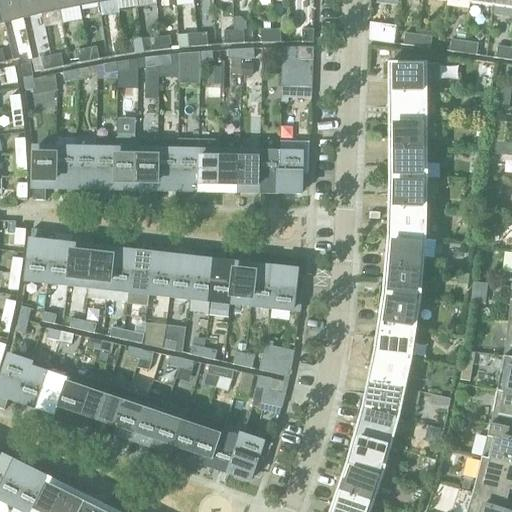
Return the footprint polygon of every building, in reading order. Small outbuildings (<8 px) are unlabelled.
[(0,0),(0,5),(5,23),(23,19),(18,0),(0,0)] [(18,0),(23,19),(42,14),(38,0),(18,0)] [(38,0),(42,14),(60,10),(58,0),(38,0)] [(58,0),(60,10),(79,7),(78,0),(58,0)] [(97,0),(98,3),(99,3),(101,17),(119,14),(116,0),(117,0),(116,0),(97,0)] [(136,0),(138,8),(157,6),(155,0),(136,0)] [(493,0),(470,0),(470,5),(493,8),(493,0)] [(511,0),(493,0),(493,8),(511,10),(511,0)] [(393,45),(396,27),(369,24),(369,41),(393,45)] [(260,31),(261,44),(271,43),(271,30),(260,31)] [(281,43),(281,30),(271,30),(271,43),(281,43)] [(313,43),(313,30),(302,30),(302,43),(313,43)] [(244,31),(234,32),(234,45),(244,44),(244,31)] [(458,31),(456,41),(465,42),(466,32),(458,31)] [(224,45),(234,45),(234,32),(223,32),(224,45)] [(207,34),(197,35),(198,47),(208,47),(207,34)] [(188,48),(198,47),(197,35),(187,35),(188,48)] [(170,37),(160,38),(161,51),(171,50),(170,37)] [(403,46),(417,48),(419,38),(404,37),(403,46)] [(151,52),(161,51),(160,38),(150,39),(151,52)] [(431,40),(419,38),(417,48),(430,50),(431,40)] [(133,42),(123,43),(125,56),(135,54),(133,42)] [(115,57),(125,56),(123,43),(113,45),(115,57)] [(449,52),(463,54),(465,45),(451,43),(449,52)] [(478,47),(465,45),(463,54),(476,56),(478,47)] [(97,48),(87,50),(89,62),(99,60),(97,48)] [(282,60),(297,60),(297,49),(282,49),(282,60)] [(297,49),(297,60),(297,61),(308,61),(313,61),(313,49),(305,49),(297,49)] [(496,59),(509,61),(510,51),(497,49),(496,59)] [(79,64),(89,62),(87,50),(77,51),(79,64)] [(228,51),(228,61),(241,60),(241,50),(228,51)] [(253,50),(241,50),(241,60),(254,59),(253,50)] [(213,62),(212,53),(199,53),(199,54),(200,63),(213,62)] [(199,54),(178,55),(179,65),(179,73),(200,73),(200,63),(199,54)] [(61,55),(51,57),(53,69),(63,67),(61,55)] [(170,56),(158,58),(159,67),(171,66),(170,56)] [(44,72),(53,69),(51,57),(41,59),(44,72)] [(158,58),(145,59),(146,69),(145,69),(145,91),(158,91),(158,67),(159,67),(158,58)] [(297,61),(297,60),(282,60),(282,74),(308,74),(308,61),(297,61)] [(130,71),(129,61),(116,63),(118,73),(130,71)] [(105,75),(118,73),(116,63),(104,66),(105,75)] [(23,79),(32,77),(33,77),(30,64),(21,66),(23,79)] [(388,65),(388,94),(427,94),(427,83),(439,83),(438,64),(388,65)] [(241,77),(251,77),(251,65),(241,66),(241,75),(241,77)] [(18,84),(14,67),(4,69),(8,86),(18,84)] [(209,68),(209,84),(219,85),(220,69),(209,68)] [(88,69),(75,71),(77,81),(90,78),(88,69)] [(65,83),(77,81),(75,71),(63,74),(65,83)] [(307,87),(308,74),(282,74),(281,86),(307,87)] [(35,90),(32,77),(23,79),(26,92),(35,90)] [(312,87),(307,87),(281,86),(281,103),(288,104),(288,99),(311,100),(312,87)] [(388,94),(388,123),(427,123),(427,94),(388,94)] [(20,96),(10,97),(12,114),(22,113),(20,96)] [(476,121),(485,121),(485,107),(476,107),(476,121)] [(14,129),(24,127),(22,113),(12,114),(14,129)] [(388,123),(388,152),(427,152),(427,123),(388,123)] [(116,151),(116,191),(127,192),(127,190),(136,190),(137,140),(134,140),(134,137),(117,136),(117,139),(116,139),(116,151)] [(25,139),(15,140),(16,156),(26,156),(25,139)] [(145,192),(157,192),(157,140),(137,140),(136,190),(145,190),(145,192)] [(168,190),(177,190),(178,140),(157,140),(157,192),(168,192),(168,190)] [(186,191),(186,193),(198,193),(198,141),(178,140),(177,190),(186,191)] [(198,141),(198,193),(209,193),(209,191),(218,191),(219,153),(219,141),(198,141)] [(280,155),(279,195),(300,195),(301,174),(308,174),(309,143),(280,143),(280,155)] [(45,202),(45,188),(54,188),(55,150),(34,149),(33,201),(45,202)] [(75,150),(55,150),(54,188),(63,188),(63,190),(75,190),(75,150)] [(86,189),(95,189),(96,151),(75,150),(75,190),(86,191),(86,189)] [(115,191),(116,151),(96,151),(95,189),(104,189),(104,191),(115,191)] [(427,181),(427,152),(388,152),(388,181),(427,181)] [(227,194),(238,194),(239,154),(219,153),(218,191),(227,192),(227,194)] [(259,154),(239,154),(238,194),(250,194),(250,192),(259,192),(259,154)] [(267,194),(279,195),(280,155),(259,154),(259,192),(267,192),(267,194)] [(27,171),(26,156),(16,156),(17,171),(27,171)] [(427,181),(388,181),(388,210),(427,211),(427,181)] [(27,201),(27,185),(17,185),(17,201),(27,201)] [(426,241),(427,211),(388,210),(387,239),(426,241)] [(24,247),(25,230),(15,229),(14,246),(24,247)] [(26,282),(47,285),(52,247),(43,246),(44,232),(32,230),(26,282)] [(435,242),(426,241),(387,239),(384,268),(423,271),(424,260),(433,261),(435,242)] [(60,248),(52,247),(47,285),(68,287),(72,247),(61,246),(60,248)] [(84,248),(72,247),(68,287),(88,289),(92,251),(83,250),(84,248)] [(101,252),(92,251),(88,289),(87,299),(107,301),(108,291),(113,252),(101,250),(101,252)] [(124,253),(113,252),(108,291),(107,301),(127,304),(133,256),(124,255),(124,253)] [(133,256),(127,304),(148,306),(149,296),(153,256),(142,255),(142,257),(133,256)] [(165,258),(153,256),(149,296),(169,298),(174,261),(165,259),(165,258)] [(23,260),(12,259),(10,274),(20,276),(23,260)] [(182,262),(174,261),(169,298),(190,301),(194,261),(183,260),(182,262)] [(190,301),(210,303),(214,265),(205,264),(206,262),(194,261),(190,301)] [(223,266),(214,265),(210,303),(230,305),(235,265),(223,264),(223,266)] [(230,305),(250,307),(255,270),(246,269),(246,267),(235,265),(230,305)] [(384,268),(382,296),(421,301),(423,271),(384,268)] [(263,271),(255,270),(250,307),(271,310),(275,270),(264,269),(263,271)] [(275,270),(271,310),(300,313),(302,294),(294,293),(297,272),(275,270)] [(8,290),(18,291),(20,276),(10,274),(8,290)] [(378,325),(416,331),(421,301),(382,296),(378,325)] [(6,301),(3,317),(12,319),(16,303),(6,301)] [(21,308),(19,320),(28,322),(31,310),(21,308)] [(42,323),(54,325),(56,316),(44,313),(42,323)] [(0,331),(9,334),(12,319),(3,317),(0,327),(0,331)] [(69,329),(82,332),(84,322),(72,319),(69,329)] [(16,332),(25,335),(28,322),(19,320),(16,332)] [(96,325),(84,322),(82,332),(94,334),(96,325)] [(511,323),(507,323),(503,358),(511,359),(511,323)] [(412,360),(416,331),(378,325),(373,353),(412,360)] [(109,338),(122,340),(124,331),(111,328),(109,338)] [(46,339),(59,342),(61,333),(48,330),(46,339)] [(134,333),(124,331),(122,340),(134,343),(136,334),(134,333)] [(73,336),(63,333),(61,333),(59,342),(71,345),(73,336)] [(150,347),(162,349),(164,340),(152,337),(150,347)] [(88,339),(86,348),(99,351),(101,342),(88,339)] [(177,343),(164,340),(162,349),(175,352),(177,343)] [(113,345),(101,342),(99,351),(111,354),(113,345)] [(266,342),(263,359),(288,364),(292,365),(294,352),(272,347),(273,343),(266,342)] [(190,356),(202,358),(204,349),(192,346),(190,356)] [(129,348),(127,357),(139,360),(141,351),(129,348)] [(217,352),(204,349),(202,358),(215,361),(217,352)] [(154,354),(141,351),(139,360),(151,363),(154,354)] [(464,352),(460,381),(470,382),(474,354),(464,352)] [(406,390),(412,360),(373,353),(367,382),(406,390)] [(233,365),(242,367),(244,358),(235,356),(233,365)] [(169,357),(167,366),(179,369),(181,360),(169,357)] [(17,401),(28,369),(29,364),(9,358),(0,384),(0,409),(4,411),(9,398),(17,401)] [(254,360),(244,358),(242,367),(252,369),(254,360)] [(511,359),(503,358),(497,392),(511,394),(511,359)] [(285,377),(288,364),(263,359),(260,371),(285,377)] [(31,360),(29,364),(28,369),(17,401),(26,403),(25,405),(36,409),(49,376),(47,375),(50,366),(31,360)] [(139,360),(135,369),(148,372),(151,363),(139,360)] [(179,369),(192,372),(194,363),(181,360),(179,369)] [(209,366),(207,375),(219,378),(221,369),(209,366)] [(232,381),(234,372),(221,369),(219,378),(232,381)] [(63,418),(74,422),(91,379),(69,372),(66,382),(68,382),(56,414),(64,417),(63,418)] [(240,384),(252,386),(254,376),(242,373),(240,384)] [(66,382),(63,381),(49,376),(36,409),(47,413),(47,411),(56,414),(68,382),(66,382)] [(256,389),(263,390),(269,392),(272,380),(258,377),(256,389)] [(86,424),(94,427),(110,385),(91,379),(74,422),(85,426),(86,424)] [(272,380),(269,392),(281,394),(283,383),(272,380)] [(367,382),(361,410),(399,419),(403,403),(406,390),(367,382)] [(102,432),(113,435),(126,402),(130,392),(110,385),(94,427),(103,430),(102,432)] [(260,404),(263,390),(256,389),(252,407),(259,408),(260,404)] [(281,395),(281,394),(269,392),(263,390),(260,404),(282,409),(285,396),(281,395)] [(406,390),(403,403),(418,406),(421,393),(406,390)] [(130,392),(126,402),(113,435),(124,439),(125,437),(133,440),(145,409),(149,399),(130,392)] [(511,394),(497,392),(490,426),(511,430),(511,394)] [(149,399),(145,409),(133,440),(142,443),(141,445),(152,449),(165,415),(169,405),(149,399)] [(169,405),(165,415),(152,449),(163,453),(164,451),(172,453),(184,422),(188,412),(169,405)] [(354,438),(391,448),(399,419),(361,410),(354,438)] [(188,412),(184,422),(172,453),(180,456),(180,458),(191,462),(207,418),(188,412)] [(225,425),(207,418),(191,462),(202,466),(202,464),(211,467),(223,435),(222,435),(225,425)] [(482,459),(511,467),(511,430),(490,426),(482,459)] [(239,441),(223,435),(211,467),(219,469),(218,471),(229,475),(241,441),(239,441)] [(241,437),(239,441),(241,441),(229,475),(250,482),(256,462),(265,465),(271,447),(241,437)] [(383,477),(391,448),(354,438),(346,465),(383,477)] [(0,489),(13,463),(3,458),(2,460),(0,458),(0,489)] [(473,493),(507,502),(511,484),(511,467),(482,459),(473,493)] [(24,468),(13,463),(0,489),(0,501),(14,508),(31,474),(23,470),(24,468)] [(336,493),(373,506),(383,477),(346,465),(336,493)] [(14,508),(11,511),(34,511),(50,481),(39,476),(39,478),(31,474),(14,508)] [(57,511),(67,492),(59,488),(60,487),(50,481),(34,511),(57,511)] [(80,511),(86,500),(76,494),(75,496),(67,492),(57,511),(80,511)] [(371,511),(373,506),(336,493),(329,511),(371,511)] [(503,511),(507,502),(473,493),(466,511),(503,511)] [(97,505),(86,500),(80,511),(103,511),(104,511),(96,507),(97,505)]
